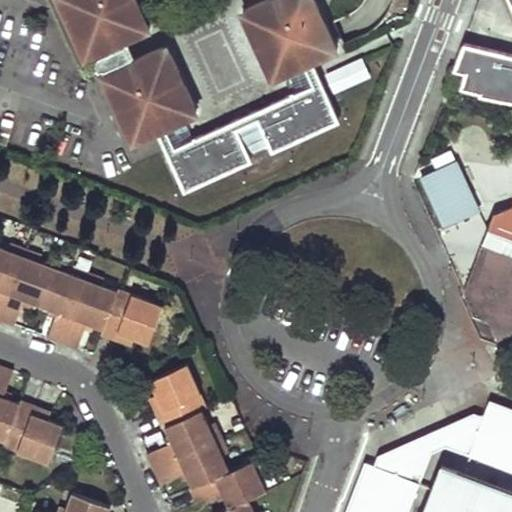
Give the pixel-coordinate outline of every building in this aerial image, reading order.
[(58,0),(66,19),(70,17),(76,30),(73,32),(81,50),(85,49),(88,57),(109,48),(119,68),(106,74),(109,82),(106,83),(115,102),(121,99),(127,113),(121,116),(133,142),(158,131),(183,119),(193,114),(190,107),(193,105),(185,87),(178,90),(172,76),(178,73),(170,55),(167,56),(163,48),(133,62),(124,41),(149,29),(144,19),(141,21),(135,8),(138,6),(135,0),(58,0)] [(268,0),(245,11),(249,18),(246,20),(254,39),(260,36),(266,50),(260,53),(269,71),(272,69),(276,78),(286,73),(311,61),(336,50),(324,23),(318,26),(312,12),(318,10),(313,0),(268,0)] [(511,79),(510,79),(511,71),(511,54),(463,43),(454,70),(465,72),(460,88),(480,92),(482,84),(495,87),(493,97),(497,98),(501,99),(505,100),(510,101),(511,100),(511,79)] [(361,53),(324,71),(334,92),(371,74),(361,53)] [(311,61),(286,73),(295,94),(321,82),(311,61)] [(167,151),(185,190),(252,160),(248,152),(237,129),(258,120),(269,143),(272,150),(338,121),(321,82),(295,94),(193,140),(167,151)] [(482,84),(480,92),(480,95),(493,97),(495,87),(482,84)] [(183,119),(158,131),(167,151),(193,140),(183,119)] [(237,129),(248,152),(269,143),(258,120),(237,129)] [(456,161),(421,177),(443,226),(479,210),(456,161)] [(511,205),(499,210),(491,231),(500,250),(496,263),(476,272),(469,291),(476,311),(492,317),(499,333),(511,327),(511,205)] [(491,231),(476,272),(496,263),(500,250),(491,231)] [(26,248),(11,243),(9,249),(24,255),(26,248)] [(0,245),(0,319),(10,293),(24,255),(9,249),(0,245)] [(41,254),(26,248),(24,255),(39,261),(41,254)] [(24,255),(10,293),(0,319),(15,325),(22,305),(25,298),(32,301),(41,305),(55,267),(39,261),(24,255)] [(55,267),(41,305),(51,308),(58,311),(55,317),(48,337),(63,343),(87,279),(72,273),(55,267)] [(89,272),(74,267),(72,273),(87,279),(89,272)] [(104,278),(89,272),(87,279),(102,284),(104,278)] [(87,279),(63,343),(78,349),(85,328),(88,322),(94,325),(104,328),(105,326),(118,290),(102,284),(87,279)] [(136,288),(121,282),(119,288),(134,294),(136,288)] [(119,288),(118,290),(105,326),(104,328),(102,334),(116,340),(119,332),(135,338),(150,343),(164,305),(134,294),(119,288)] [(25,298),(22,305),(29,307),(32,301),(25,298)] [(49,314),(55,317),(58,311),(51,308),(49,314)] [(88,322),(85,328),(92,331),(94,325),(88,322)] [(135,338),(119,332),(116,340),(132,346),(135,338)] [(187,363),(150,380),(157,394),(163,409),(156,412),(162,427),(165,426),(202,409),(207,406),(187,363)] [(0,364),(0,437),(5,440),(20,402),(10,399),(4,396),(6,391),(13,370),(0,364)] [(13,393),(6,391),(4,396),(10,399),(13,393)] [(157,394),(149,398),(156,412),(163,409),(157,394)] [(21,399),(20,402),(5,440),(4,445),(49,462),(63,424),(48,418),(32,413),(35,405),(21,399)] [(511,469),(511,410),(489,401),(483,417),(474,413),(450,425),(456,438),(473,444),(469,453),(511,469)] [(51,411),(35,405),(32,413),(48,418),(51,411)] [(202,409),(165,426),(169,435),(172,441),(166,444),(146,453),(153,468),(216,439),(209,425),(202,409)] [(215,422),(209,425),(216,439),(222,436),(215,422)] [(450,425),(403,446),(409,459),(403,476),(419,482),(430,452),(446,445),(469,453),(473,444),(456,438),(450,425)] [(172,441),(169,435),(163,437),(166,444),(172,441)] [(228,451),(222,436),(216,439),(222,454),(228,451)] [(160,482),(179,474),(185,471),(188,477),(192,486),(229,470),(222,454),(216,439),(153,468),(160,482)] [(511,511),(511,493),(441,466),(423,511),(407,511),(419,482),(403,476),(409,459),(403,446),(380,456),(376,465),(367,462),(348,511),(511,511)] [(258,457),(252,460),(259,474),(265,471),(258,457)] [(252,460),(229,470),(192,486),(190,487),(196,502),(216,494),(222,491),(225,497),(229,507),(248,498),(266,490),(259,474),(252,460)] [(185,471),(179,474),(182,480),(188,477),(185,471)] [(66,508),(64,511),(108,511),(111,506),(73,491),(66,508)] [(222,491),(216,494),(219,500),(225,497),(222,491)] [(254,511),(248,498),(229,507),(217,511),(254,511)]
